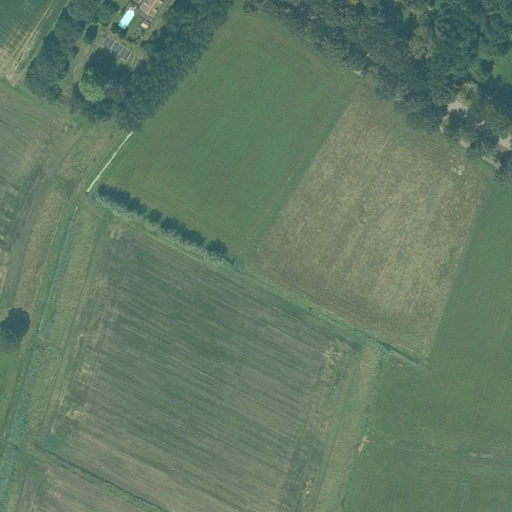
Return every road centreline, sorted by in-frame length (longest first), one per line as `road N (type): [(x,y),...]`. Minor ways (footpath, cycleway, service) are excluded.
road 1 (track): [(213,0),(84,184),(25,339),(0,343)]
road 2 (secondary): [(511,142),(289,0)]
